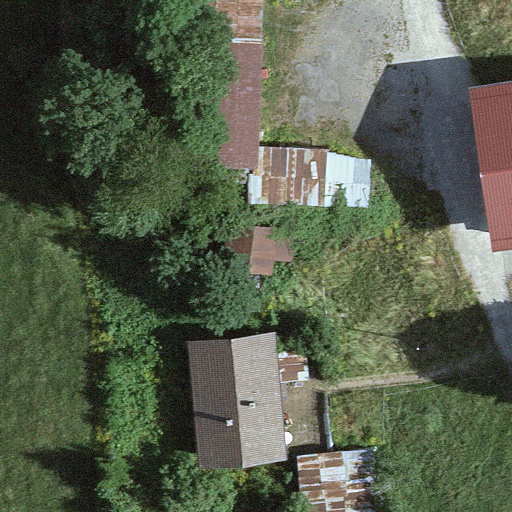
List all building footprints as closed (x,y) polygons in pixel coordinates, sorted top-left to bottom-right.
[(262,142),(268,0),(196,0),(188,165),(253,169),(251,199),(374,205),(377,148),(262,142)] [(511,69),(463,76),(483,239),(511,235),(511,69)] [(231,224),(230,263),(295,265),(296,226),(231,224)] [(288,329),(197,330),(199,465),(290,464),(288,329)] [(304,451),(305,511),(369,511),(368,450),(304,451)]
